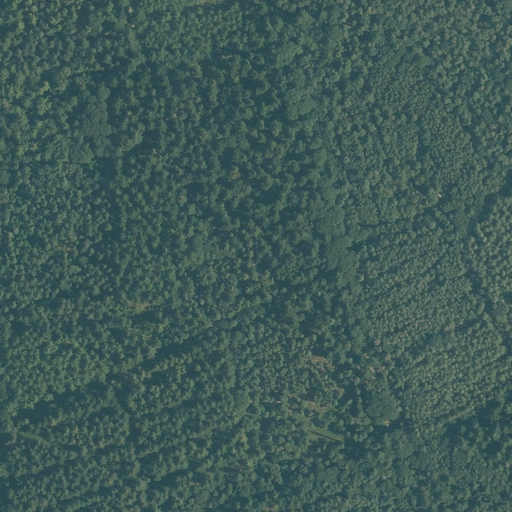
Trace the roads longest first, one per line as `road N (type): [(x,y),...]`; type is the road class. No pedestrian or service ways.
road 1 (unclassified): [(371,368),(263,0)]
road 2 (track): [(0,424),(223,323)]
road 3 (track): [(205,511),(400,467)]
road 4 (track): [(133,28),(0,37)]
